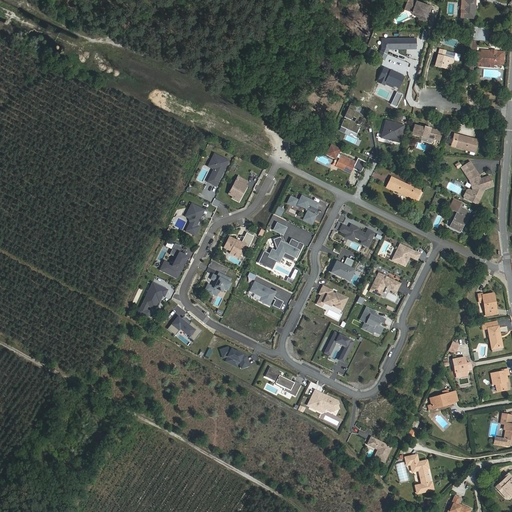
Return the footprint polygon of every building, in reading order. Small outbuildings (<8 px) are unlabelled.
[(430,6),(414,0),(408,0),(407,3),(411,4),(409,9),(412,10),(411,11),(412,12),(414,15),(419,17),(418,19),(423,20),(422,22),(427,23),(430,14),(429,14),(427,14),(430,6)] [(475,0),(464,0),(464,10),(460,9),(459,17),(463,18),(474,19),(475,11),(475,0)] [(474,27),(470,39),(487,41),(488,28),(474,27)] [(439,42),(441,35),(435,33),(433,39),(439,42)] [(416,49),(416,39),(382,39),(382,48),(378,56),(384,59),(389,49),(416,49)] [(435,66),(441,67),(450,70),(453,59),(445,57),(446,51),(439,49),(435,66)] [(488,53),(477,52),(475,64),(494,65),(495,60),(503,61),(504,55),(503,55),(503,54),(496,53),(496,51),(496,50),(491,50),(491,53),(488,53)] [(385,81),(393,85),(398,88),(403,77),(384,68),(377,82),(383,85),(384,84),(385,81)] [(402,95),(396,92),(392,101),(398,104),(402,95)] [(343,120),(340,127),(356,135),(359,128),(355,126),(356,124),(360,126),(363,119),(362,116),(354,113),(356,109),(352,105),(350,104),(344,118),(345,119),(345,121),(343,120)] [(400,139),(404,125),(395,123),(394,127),(384,124),(382,134),(385,137),(391,139),(395,137),(400,139)] [(424,129),(414,126),(412,132),(419,134),(419,135),(422,136),(421,139),(426,141),(427,138),(433,140),(434,139),(439,140),(442,131),(437,130),(431,128),(431,129),(425,128),(424,129)] [(381,137),(399,142),(400,139),(395,137),(391,139),(385,137),(382,134),(381,137)] [(459,135),(455,148),(475,153),(478,140),(468,138),(459,135)] [(337,159),(341,148),(330,145),(326,156),(337,159)] [(210,162),(216,165),(214,169),(207,182),(216,186),(222,174),(221,173),(222,171),(223,172),(228,161),(214,154),(210,162)] [(341,155),(335,166),(350,174),(352,169),(356,171),(359,164),(341,155)] [(470,162),(461,167),(469,180),(472,189),(471,191),(468,190),(466,190),(463,196),(464,198),(476,204),(484,189),(493,186),(489,176),(480,179),(478,176),(470,162)] [(238,195),(241,197),(247,186),(245,185),(247,181),(238,176),(228,194),(233,196),(232,198),(236,200),(238,195)] [(394,191),(399,193),(400,192),(416,200),(420,191),(391,177),(386,187),(394,191)] [(287,203),(294,207),(296,203),(298,203),(297,204),(299,205),(306,209),(305,210),(308,211),(303,220),(312,224),(316,215),(309,212),(310,210),(312,206),(317,208),(319,204),(313,201),(313,202),(310,201),(311,200),(302,196),(299,201),(291,196),(287,203)] [(463,203),(453,199),(449,208),(457,213),(450,227),(460,232),(470,213),(460,208),(463,203)] [(186,231),(195,236),(200,227),(197,225),(201,217),(198,215),(201,208),(192,203),(187,211),(191,213),(189,218),(190,222),(186,231)] [(281,216),(284,209),(279,206),(275,214),(281,216)] [(287,227),(277,223),(273,230),(284,235),(287,227)] [(340,231),(346,234),(349,228),(342,225),(340,231)] [(357,228),(351,225),(349,228),(346,234),(354,238),(355,237),(362,241),(361,243),(367,247),(374,233),(367,230),(365,234),(358,230),(356,229),(357,228)] [(240,255),(244,257),(254,236),(246,232),(242,242),(229,236),(224,247),(231,251),(240,255)] [(258,263),(270,269),(272,264),(271,263),(273,259),(277,261),(279,262),(282,257),(288,259),(293,261),(298,251),(296,249),(299,243),(291,239),(288,245),(283,243),(281,237),(274,239),(277,249),(276,252),(272,250),(270,255),(264,251),(258,263)] [(160,270),(177,278),(187,257),(178,252),(181,246),(175,243),(169,254),(176,258),(173,265),(164,261),(160,270)] [(420,254),(400,244),(394,256),(399,259),(397,263),(405,267),(410,257),(417,260),(420,254)] [(347,257),(344,262),(352,266),(354,261),(347,257)] [(328,272),(336,276),(336,275),(331,272),(336,262),(343,265),(344,264),(335,259),(328,272)] [(343,265),(336,262),(331,272),(336,275),(346,280),(351,269),(350,268),(352,266),(344,262),(344,264),(343,265)] [(351,269),(346,280),(349,281),(354,270),(351,269)] [(379,273),(369,292),(375,294),(377,291),(382,293),(385,286),(386,285),(387,286),(387,287),(397,292),(401,284),(379,273)] [(223,288),(227,290),(230,283),(229,282),(230,279),(224,276),(222,279),(217,276),(213,274),(211,279),(215,281),(214,281),(215,283),(214,285),(213,285),(212,286),(208,284),(205,290),(209,292),(208,293),(212,295),(213,293),(216,295),(219,290),(221,291),(223,288)] [(260,301),(269,305),(273,297),(267,295),(270,290),(255,282),(252,288),(256,290),(254,293),(262,297),(260,301)] [(153,283),(139,312),(148,316),(150,311),(146,309),(148,305),(151,307),(154,300),(158,302),(159,302),(161,297),(161,295),(162,296),(164,296),(167,290),(153,283)] [(320,297),(317,304),(322,306),(323,303),(331,306),(332,303),(336,305),(335,307),(341,310),(347,298),(336,293),(335,294),(331,292),(332,291),(323,286),(319,294),(321,295),(323,296),(322,298),(320,297)] [(493,301),(495,301),(493,293),(482,295),(482,294),(477,294),(479,303),(483,302),(484,311),(489,310),(494,309),(493,301)] [(497,314),(495,301),(493,301),(494,309),(489,310),(490,315),(497,314)] [(366,308),(360,320),(365,323),(369,325),(366,331),(373,334),(374,331),(379,334),(382,328),(378,325),(379,322),(383,324),(385,320),(374,314),(375,312),(366,308)] [(202,330),(191,321),(189,324),(185,321),(186,320),(182,317),(181,318),(178,315),(167,328),(175,335),(180,328),(190,336),(189,337),(194,341),(202,330)] [(488,329),(498,327),(497,321),(480,324),(481,330),(488,329)] [(500,335),(498,327),(488,329),(491,348),(500,347),(498,336),(500,335)] [(345,347),(342,354),(346,356),(353,342),(334,333),(327,348),(331,351),(335,343),(337,342),(344,346),(345,347)] [(458,346),(452,344),(449,350),(454,353),(458,346)] [(238,353),(236,351),(227,347),(220,350),(223,358),(227,357),(227,358),(238,363),(239,362),(239,363),(241,369),(249,366),(246,357),(238,353)] [(454,373),(456,373),(467,371),(471,370),(470,362),(466,363),(465,357),(452,360),(454,373)] [(238,363),(227,358),(226,361),(236,367),(238,363)] [(280,376),(281,373),(270,367),(265,377),(276,382),(275,383),(285,388),(284,391),(295,396),(301,384),(294,381),(293,383),(280,376)] [(504,379),(507,379),(506,375),(509,375),(508,369),(501,370),(501,372),(491,374),(492,385),(495,384),(497,392),(506,390),(505,382),(504,379)] [(322,394),(315,390),(308,405),(310,406),(310,407),(315,410),(316,409),(320,411),(321,408),(328,406),(329,410),(330,412),(339,409),(337,404),(338,404),(337,401),(326,395),(325,397),(322,395),(322,394)] [(451,393),(429,398),(432,409),(453,403),(451,393)] [(511,415),(502,414),(500,424),(504,424),(503,430),(506,430),(504,439),(511,440),(511,415)] [(384,462),(392,447),(379,441),(378,442),(376,441),(377,440),(371,437),(367,444),(377,450),(381,451),(377,459),(384,462)] [(418,462),(416,454),(404,457),(406,466),(410,465),(412,472),(418,471),(421,484),(414,485),(416,494),(433,490),(431,482),(429,482),(426,469),(428,468),(427,460),(418,462)] [(506,498),(509,495),(511,492),(511,478),(508,474),(502,480),(503,481),(504,483),(499,488),(503,493),(502,494),(506,498)] [(458,504),(460,498),(454,495),(446,511),(469,511),(471,510),(458,504)]
